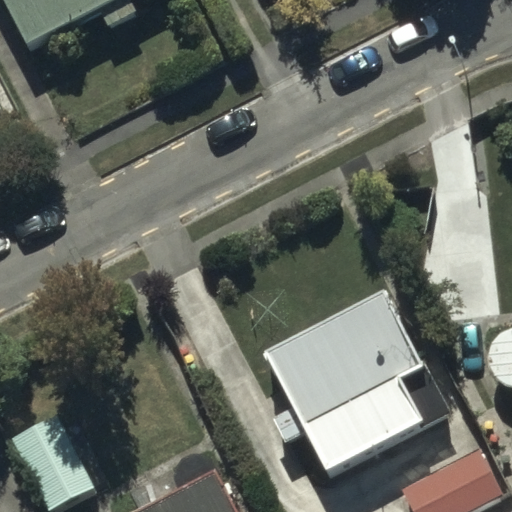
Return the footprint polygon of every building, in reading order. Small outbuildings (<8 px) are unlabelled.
[(9,0),(39,60),(112,24),(119,40),(151,24),(143,7),(158,0),(9,0)] [(385,297),(265,358),(330,483),(437,428),(415,385),(427,379),(385,297)] [(511,332),(492,335),(500,389),(511,387),(511,332)] [(70,414),(24,438),(59,510),(108,484),(70,414)] [(467,464),(405,496),(413,511),(478,511),(503,499),(477,449),(463,457),(467,464)] [(253,511),(232,471),(153,511),(253,511)]
